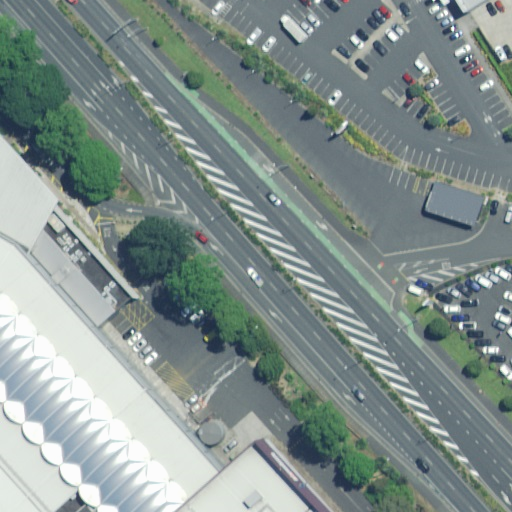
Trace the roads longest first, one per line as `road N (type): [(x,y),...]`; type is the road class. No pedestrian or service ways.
road 1 (secondary): [(82,0),(511,462)]
road 2 (secondary): [(473,511),(163,160)]
road 3 (secondary): [(163,160),(114,130),(0,4)]
road 4 (secondary): [(163,160),(24,0)]
